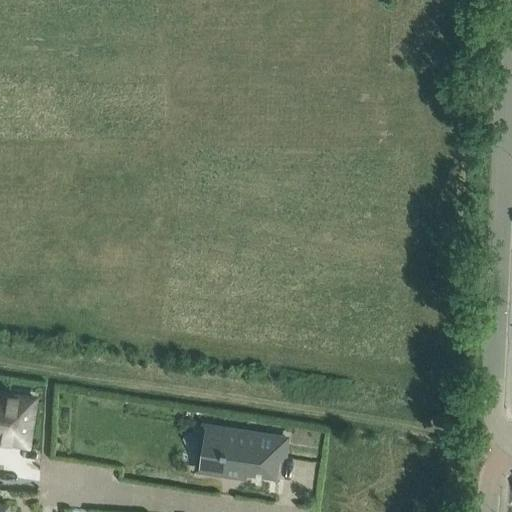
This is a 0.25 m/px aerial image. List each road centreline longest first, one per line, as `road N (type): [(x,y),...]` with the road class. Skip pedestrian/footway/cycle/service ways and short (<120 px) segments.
road 1 (residential): [(500,441),(509,0)]
road 2 (residential): [(262,511),(42,479)]
